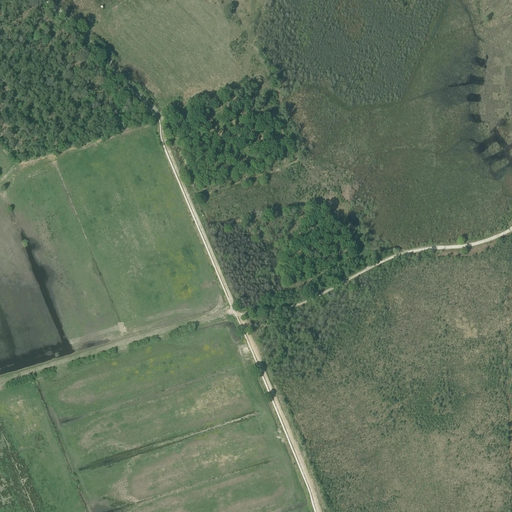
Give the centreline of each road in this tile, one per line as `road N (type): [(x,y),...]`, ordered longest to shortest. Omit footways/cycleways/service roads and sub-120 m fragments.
road 1 (track): [(49,0),(157,111),(236,309)]
road 2 (track): [(511,229),(469,245),(401,254),(307,301),(238,315)]
road 3 (track): [(0,382),(236,309)]
road 4 (track): [(238,315),(318,511)]
